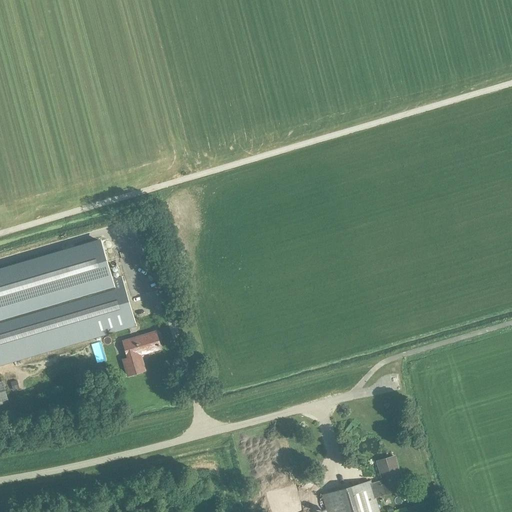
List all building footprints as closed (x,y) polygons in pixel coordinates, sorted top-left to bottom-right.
[(0,265),(0,312),(27,304),(114,279),(101,236),(49,251),(0,265)] [(114,279),(27,304),(0,312),(0,365),(135,325),(121,277),(114,279)] [(160,349),(155,332),(123,341),(128,358),(123,360),(128,375),(145,370),(140,355),(160,349)] [(386,493),(404,488),(394,456),(377,462),(382,480),(371,483),(375,498),(387,495),(386,493)] [(299,479),(306,478),(304,469),(297,471),(299,479)] [(371,483),(371,481),(322,496),(326,511),(379,511),(375,498),(371,483)]
